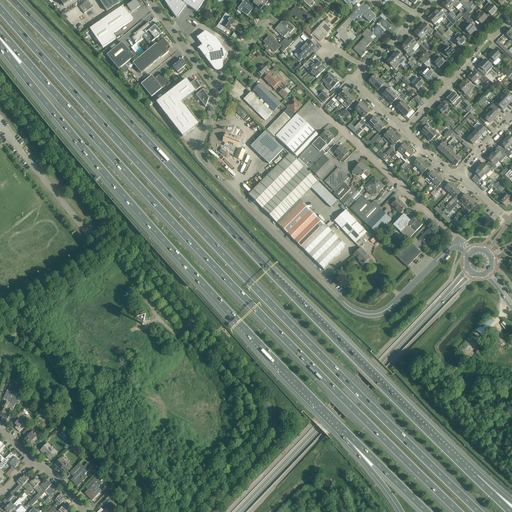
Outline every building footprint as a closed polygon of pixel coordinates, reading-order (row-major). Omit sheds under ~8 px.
[(124,8),(123,6),(90,29),(103,48),(115,39),(112,34),(132,20),(129,15),(138,10),(137,9),(140,7),(139,6),(140,5),(138,2),(137,3),(136,0),(127,6),(124,8)] [(99,0),(107,11),(120,2),(118,0),(99,0)] [(163,0),(167,5),(177,19),(186,5),(197,12),(204,0),(163,0)] [(256,0),(253,3),(258,7),(257,8),(258,8),(260,10),(264,5),(265,6),(268,3),(265,0),(256,0)] [(456,8),(447,0),(446,0),(442,5),(449,12),(452,9),(451,8),(453,6),(455,8),(456,8)] [(457,0),(447,0),(456,8),(460,3),(467,10),(470,7),(467,4),(462,0),(461,0),(460,2),(458,1),(457,0)] [(92,8),(88,1),(80,7),(84,13),(92,8)] [(244,1),(238,9),(247,17),(247,16),(252,20),(255,16),(250,12),(253,9),(244,1)] [(489,2),(483,8),(491,16),(497,10),(491,5),(489,2)] [(349,17),(350,18),(352,20),(353,21),(358,16),(360,18),(362,15),(370,23),(372,20),(374,22),(377,19),(375,17),(376,17),(368,9),(370,8),(366,5),(361,10),(359,8),(353,14),(349,17)] [(350,11),(353,14),(359,8),(356,5),(350,11)] [(296,6),(290,12),(299,20),(302,18),(304,20),(309,16),(313,21),(316,18),(312,14),(311,13),(309,15),(304,10),(303,9),(301,11),(296,6)] [(464,14),(469,18),(471,15),(469,13),(473,10),(470,8),(464,14)] [(438,9),(433,14),(439,20),(442,17),(444,20),(446,17),(444,15),(438,9)] [(479,15),(475,19),(481,24),(486,18),(478,10),(476,13),(479,15)] [(223,26),(220,30),(223,32),(226,28),(229,29),(234,21),(229,17),(229,16),(225,13),(219,23),(223,26)] [(437,22),(439,20),(433,14),(428,19),(434,25),(437,27),(439,25),(437,22)] [(342,25),(337,30),(339,33),(335,36),(339,40),(339,39),(341,38),(343,39),(342,40),(346,44),(347,45),(351,40),(352,41),(356,37),(350,31),(348,33),(345,30),(353,21),(352,20),(350,18),(342,25)] [(282,21),(283,22),(280,24),(275,29),(281,35),(284,37),(288,32),(290,33),(295,28),(284,19),(282,21)] [(391,27),(382,19),(377,25),(378,26),(375,28),(374,29),(374,35),(378,39),(379,39),(383,35),(383,34),(382,33),(385,29),(387,31),(391,27)] [(326,37),(333,29),(331,27),(330,26),(330,27),(324,21),(312,33),(321,41),(319,40),(324,35),(326,36),(325,36),(326,37)] [(162,33),(155,25),(152,28),(148,23),(149,23),(148,22),(136,33),(137,33),(135,35),(132,38),(137,43),(142,39),(141,38),(146,33),(153,41),(152,42),(160,35),(162,34),(163,33),(162,33)] [(470,36),(476,30),(467,22),(465,24),(467,27),(464,30),(470,36)] [(424,23),(419,28),(426,35),(428,32),(431,34),(433,32),(430,30),(424,23)] [(426,35),(419,28),(414,33),(421,40),(423,42),(426,40),(423,37),(426,35)] [(364,32),(370,37),(373,35),(373,34),(367,29),(364,32)] [(305,30),(303,32),(302,33),(309,40),(297,53),(299,55),(297,58),(300,61),(306,55),(308,52),(309,53),(315,46),(314,45),(317,42),(309,34),(305,30)] [(443,36),(448,40),(450,38),(448,36),(451,33),(448,30),(443,36)] [(222,63),(223,63),(228,54),(223,47),(216,38),(205,31),(197,38),(202,45),(201,46),(202,47),(199,49),(199,48),(198,49),(198,50),(199,49),(200,50),(214,69),(214,70),(215,70),(216,71),(217,71),(218,71),(219,71),(220,71),(221,70),(222,69),(222,68),(223,68),(223,67),(223,66),(223,65),(223,64),(222,64),(222,63)] [(364,32),(362,34),(365,37),(353,49),(362,57),(367,51),(365,49),(373,40),(370,37),(364,32)] [(456,37),(453,40),(460,46),(466,40),(460,35),(457,33),(455,35),(456,37)] [(265,40),(264,42),(266,44),(264,46),(268,50),(270,48),(275,52),(280,46),(275,41),(275,42),(274,40),(269,36),(266,39),(265,40)] [(289,47),(294,41),(291,38),(288,41),(286,38),(283,41),(289,47)] [(410,38),(405,43),(412,49),(417,44),(410,38)] [(169,47),(169,46),(163,39),(157,45),(156,44),(133,63),(141,74),(161,57),(161,58),(169,52),(169,51),(168,52),(166,49),(169,46),(169,47)] [(283,53),(289,47),(283,41),(280,44),(283,47),(280,50),(283,53)] [(119,70),(134,57),(122,42),(107,55),(119,70)] [(412,49),(405,43),(401,48),(407,54),(412,49)] [(443,52),(449,58),(454,52),(449,47),(446,49),(444,48),(441,50),(443,52)] [(494,50),(489,56),(491,58),(489,60),(493,63),(495,66),(500,60),(503,58),(494,50)] [(397,52),(392,57),(398,63),(400,65),(403,62),(405,60),(402,58),(403,58),(397,52)] [(435,59),(432,62),(439,68),(444,62),(439,57),(436,55),(434,57),(435,59)] [(395,65),(398,63),(392,57),(387,62),(393,68),(395,70),(398,68),(395,65)] [(183,70),(182,68),(186,65),(181,60),(180,61),(178,58),(170,65),(172,68),(173,67),(179,74),(183,70)] [(321,65),(319,63),(316,60),(314,62),(310,58),(305,64),(309,68),(307,70),(316,78),(324,70),(320,66),(321,65)] [(480,65),(479,66),(484,71),(486,73),(492,67),(490,65),(485,60),(482,63),(482,62),(479,65),(480,65)] [(260,69),(257,73),(261,77),(264,73),(267,76),(264,79),(275,89),(278,86),(277,84),(280,81),(271,72),(269,74),(266,71),(268,70),(262,64),(258,67),(260,69)] [(428,68),(425,66),(418,73),(421,76),(421,75),(427,80),(434,73),(428,68)] [(489,82),(487,80),(480,74),(478,76),(474,71),(468,77),(474,83),(477,80),(485,87),(489,82)] [(141,84),(151,97),(169,82),(161,73),(154,78),(152,75),(141,84)] [(329,73),(322,81),(326,85),(325,86),(330,91),(339,82),(333,76),(332,76),(332,75),(329,73)] [(371,84),(373,86),(379,80),(375,75),(369,82),(368,83),(371,85),(371,84)] [(402,81),(408,86),(411,83),(405,78),(402,81)] [(199,89),(201,87),(195,80),(190,84),(186,79),(156,103),(183,137),(198,125),(181,102),(196,91),(197,94),(196,95),(205,107),(207,104),(208,103),(207,102),(209,98),(203,90),(201,91),(199,89)] [(418,79),(412,85),(418,90),(424,84),(418,79)] [(379,80),(373,86),(376,88),(375,89),(377,91),(378,90),(378,91),(380,88),(382,90),(387,85),(385,83),(384,84),(379,80)] [(466,96),(474,87),(469,83),(467,85),(464,81),(459,87),(461,89),(460,89),(466,96)] [(281,104),(260,83),(253,90),(274,111),(281,104)] [(383,95),(382,96),(384,98),(385,97),(387,99),(395,91),(391,86),(392,85),(390,83),(387,85),(382,90),(385,93),(382,95),(383,95)] [(287,96),(287,94),(282,89),(278,93),(284,99),(287,96)] [(342,104),(350,95),(345,90),(339,96),(337,99),(342,104)] [(395,91),(387,99),(389,101),(389,102),(391,104),(392,104),(394,102),(396,104),(404,95),(402,93),(400,94),(396,90),(395,91)] [(502,92),(504,94),(500,98),(507,105),(509,103),(509,104),(511,101),(511,100),(509,98),(511,96),(504,90),(502,92)] [(324,103),(329,98),(323,91),(317,97),(324,103)] [(251,92),(244,99),(265,120),(272,113),(251,92)] [(453,93),(447,99),(455,107),(461,101),(458,98),(453,93)] [(355,100),(350,95),(342,104),(347,108),(350,106),(355,100)] [(396,108),(396,109),(398,111),(399,111),(401,112),(407,106),(409,103),(405,99),(406,97),(404,95),(396,104),(398,106),(396,108)] [(418,98),(419,97),(417,95),(414,99),(422,107),(424,104),(418,98)] [(491,103),(492,104),(498,110),(500,107),(502,110),(502,109),(503,110),(505,108),(504,107),(507,105),(500,98),(495,103),(493,101),(491,103)] [(287,109),(284,113),(291,120),(295,116),(293,115),(290,112),(292,110),(294,112),(296,110),(297,110),(298,109),(299,107),(301,105),(294,99),(287,106),(289,107),(287,109)] [(360,114),(366,108),(361,103),(355,109),(360,114)] [(307,104),(305,106),(315,114),(316,112),(307,104)] [(448,108),(443,104),(437,109),(442,114),(445,112),(447,114),(450,111),(448,109),(448,108)] [(486,111),(488,114),(493,119),(495,117),(496,117),(498,115),(498,114),(496,112),(498,110),(492,104),(486,111)] [(407,106),(401,112),(403,115),(402,115),(405,118),(405,117),(406,117),(409,119),(415,112),(410,108),(409,109),(407,106)] [(366,108),(360,114),(363,117),(360,119),(362,121),(370,112),(366,108)] [(338,112),(335,115),(340,120),(343,117),(348,112),(345,109),(340,114),(338,112)] [(291,120),(284,113),(267,130),(275,137),(291,120)] [(286,146),(307,125),(297,114),(276,136),(286,146)] [(493,119),(488,114),(484,119),(482,117),(480,119),(484,123),(487,121),(489,123),(490,124),(492,122),(491,121),(493,119)] [(367,121),(364,124),(366,126),(367,125),(372,130),(374,128),(380,121),(375,116),(372,120),(370,118),(367,121)] [(444,120),(453,129),(455,126),(450,122),(451,121),(447,116),(444,120)] [(380,121),(374,128),(379,133),(385,126),(380,121)] [(424,122),(420,126),(423,130),(421,132),(421,133),(425,137),(432,130),(434,128),(429,124),(429,125),(425,121),(424,122)] [(307,125),(286,146),(297,156),(318,135),(307,125)] [(480,126),(476,130),(482,136),(486,131),(480,126)] [(333,139),(330,136),(330,134),(326,130),(299,159),(310,170),(324,156),(326,154),(323,151),(334,138),(333,139)] [(389,141),(394,135),(389,130),(384,136),(389,141)] [(432,130),(425,137),(430,141),(431,141),(433,139),(435,141),(440,136),(438,133),(437,134),(432,130)] [(476,130),(472,135),(477,140),(482,136),(476,130)] [(265,132),(251,146),(269,164),(283,150),(265,132)] [(369,147),(374,142),(379,137),(377,134),(369,143),(364,138),(362,140),(369,147)] [(226,135),(224,141),(231,144),(231,145),(237,148),(240,139),(233,136),(233,137),(226,135)] [(394,135),(389,141),(392,144),(390,147),(391,148),(386,153),(389,156),(394,150),(399,145),(396,143),(399,140),(394,135)] [(477,140),(472,135),(467,139),(473,145),(477,140)] [(501,149),(507,155),(509,157),(511,154),(509,152),(511,149),(511,146),(511,147),(510,145),(505,140),(503,142),(502,142),(500,144),(501,145),(500,145),(503,147),(501,149)] [(437,149),(442,153),(447,147),(443,143),(437,149)] [(394,150),(389,156),(392,158),(397,153),(400,157),(403,154),(403,155),(409,149),(404,144),(396,152),(394,150)] [(449,145),(447,147),(442,153),(446,157),(452,152),(454,149),(449,145)] [(340,146),(335,152),(338,156),(337,158),(340,161),(348,153),(344,150),(340,146)] [(244,151),(239,149),(236,156),(241,158),(244,151)] [(414,154),(409,149),(403,155),(408,160),(414,154)] [(494,152),(492,154),(499,161),(500,162),(507,155),(501,149),(499,151),(496,149),(495,149),(493,151),(494,152)] [(223,161),(229,157),(222,150),(217,154),(223,161)] [(456,156),(452,152),(446,157),(451,162),(456,156)] [(303,168),(289,154),(248,195),(263,209),(303,168)] [(495,166),(499,161),(492,154),(490,156),(489,155),(487,158),(487,159),(490,161),(487,163),(494,169),(496,167),(495,166)] [(337,168),(324,156),(310,170),(323,183),(324,182),(337,168)] [(461,160),(456,156),(451,162),(455,166),(461,160)] [(234,168),(236,165),(230,158),(228,161),(222,166),(231,176),(237,171),(234,168)] [(413,164),(415,167),(413,169),(415,171),(418,169),(423,163),(418,158),(413,164)] [(494,169),(487,163),(485,165),(483,163),(482,162),(480,165),(481,165),(479,168),(485,174),(486,175),(490,171),(492,172),(494,169)] [(357,173),(361,176),(364,179),(370,173),(366,170),(367,170),(360,163),(352,172),(356,175),(357,173)] [(423,163),(418,169),(423,173),(428,168),(423,163)] [(317,182),(318,182),(303,168),(263,209),(277,223),(311,188),(317,182)] [(338,168),(337,168),(324,182),(335,193),(344,183),(349,178),(338,168)] [(485,174),(479,168),(476,170),(476,169),(473,171),(474,172),(476,175),(474,177),(479,181),(485,174)] [(433,172),(425,180),(430,185),(438,177),(433,172)] [(430,185),(432,187),(433,186),(436,189),(443,181),(438,177),(430,185)] [(384,186),(381,183),(375,178),(372,181),(371,180),(364,188),(368,191),(371,188),(376,194),(384,186)] [(499,181),(496,184),(493,187),(496,190),(497,188),(502,184),(499,181)] [(317,182),(311,188),(327,204),(334,197),(321,185),(318,182),(317,182)] [(335,193),(333,194),(344,205),(345,203),(357,191),(351,186),(350,188),(344,183),(335,193)] [(449,193),(455,188),(450,183),(444,189),(449,193)] [(455,188),(449,193),(447,196),(449,198),(451,196),(454,198),(460,192),(455,188)] [(504,192),(497,199),(500,202),(501,201),(506,206),(511,200),(504,192)] [(463,203),(466,206),(471,199),(466,195),(460,201),(461,201),(460,202),(462,204),(463,203)] [(371,204),(363,196),(357,203),(354,200),(348,207),(366,224),(380,210),(382,208),(374,201),(371,204)] [(400,213),(401,212),(406,207),(397,199),(391,205),(400,213)] [(449,208),(451,206),(455,202),(453,199),(449,203),(446,206),(447,206),(449,208)] [(471,199),(466,206),(463,208),(468,213),(476,204),(471,199)] [(458,204),(455,202),(451,206),(449,208),(448,210),(450,212),(458,204)] [(280,226),(287,233),(309,212),(302,205),(280,226)] [(448,223),(451,220),(436,207),(434,210),(448,223)] [(380,210),(366,224),(377,235),(391,220),(380,210)] [(366,233),(347,212),(346,211),(334,221),(355,243),(366,233)] [(287,233),(294,241),(316,219),(309,212),(287,233)] [(467,213),(460,220),(463,223),(470,215),(467,213)] [(393,225),(398,230),(408,240),(422,225),(417,220),(418,219),(415,217),(411,221),(403,214),(393,225)] [(294,241),(302,248),(323,226),(316,219),(294,241)] [(330,233),(323,226),(302,248),(308,254),(330,233)] [(428,229),(419,239),(424,244),(428,241),(430,238),(433,241),(437,237),(428,229)] [(330,233),(308,254),(315,262),(337,240),(330,233)] [(315,262),(323,269),(344,247),(337,240),(315,262)] [(421,253),(410,242),(396,256),(407,267),(421,253)] [(361,248),(353,255),(362,265),(370,258),(361,248)] [(488,318),(483,324),(487,328),(492,322),(488,318)] [(0,411),(1,412),(0,413),(0,415),(3,417),(2,417),(3,417),(7,419),(8,419),(7,419),(9,415),(8,414),(11,408),(12,405),(14,407),(16,404),(16,402),(19,403),(22,396),(25,389),(21,387),(20,386),(16,394),(13,392),(7,389),(5,394),(2,400),(4,401),(0,411)] [(19,419),(15,423),(17,425),(15,428),(19,432),(32,419),(27,414),(25,417),(21,412),(17,417),(19,419)] [(31,424),(22,433),(25,436),(22,438),(27,442),(28,441),(32,444),(41,435),(38,431),(36,433),(35,433),(35,434),(33,432),(34,430),(33,428),(34,427),(31,424)] [(47,443),(40,450),(43,453),(51,460),(57,453),(54,449),(53,450),(49,447),(50,446),(47,443)] [(0,463),(0,468),(1,469),(7,463),(6,462),(7,462),(12,466),(11,467),(13,470),(14,469),(16,467),(21,462),(18,460),(19,459),(16,457),(13,455),(14,455),(14,454),(13,455),(11,453),(8,456),(5,459),(2,462),(0,463)] [(64,460),(61,457),(55,464),(57,467),(58,467),(65,474),(72,467),(68,463),(67,464),(64,461),(64,460)] [(75,475),(74,477),(71,480),(78,487),(84,480),(82,477),(92,467),(88,462),(84,467),(80,463),(72,472),(75,475)] [(87,486),(85,487),(88,490),(89,489),(90,491),(86,495),(92,501),(99,493),(102,490),(98,487),(102,483),(101,481),(102,480),(102,478),(98,474),(94,478),(91,481),(87,486)] [(22,486),(27,490),(30,487),(28,485),(31,482),(31,481),(29,479),(27,476),(26,477),(24,475),(17,482),(19,484),(13,490),(16,494),(22,487),(22,486)] [(35,477),(31,481),(31,482),(28,485),(30,487),(27,490),(24,493),(27,496),(33,490),(33,489),(34,489),(38,493),(42,490),(39,487),(42,484),(40,482),(41,481),(38,479),(35,477)] [(45,491),(50,495),(53,492),(57,488),(54,486),(54,487),(51,484),(52,484),(49,481),(49,482),(46,480),(43,483),(42,484),(39,487),(42,490),(38,493),(36,496),(39,498),(45,492),(45,491)] [(43,503),(46,505),(52,499),(53,498),(57,502),(56,503),(59,506),(62,503),(63,502),(66,498),(63,496),(64,495),(61,493),(59,491),(57,488),(50,495),(45,500),(45,501),(44,502),(43,502),(43,503)] [(5,504),(2,507),(4,509),(4,510),(6,511),(7,511),(11,511),(13,510),(14,509),(17,506),(14,504),(13,505),(9,500),(9,499),(10,500),(14,496),(11,493),(5,499),(4,500),(3,501),(5,504)] [(17,506),(14,509),(13,510),(15,511),(24,511),(25,511),(28,509),(25,506),(25,507),(20,503),(21,502),(27,496),(24,493),(14,504),(17,506)] [(38,511),(40,511),(41,510),(38,508),(37,509),(36,510),(32,505),(32,504),(33,505),(39,498),(36,496),(32,500),(26,506),(28,509),(25,511),(24,511),(38,511)] [(66,511),(69,510),(67,507),(64,504),(64,505),(62,503),(59,506),(56,503),(47,511),(66,511)]
